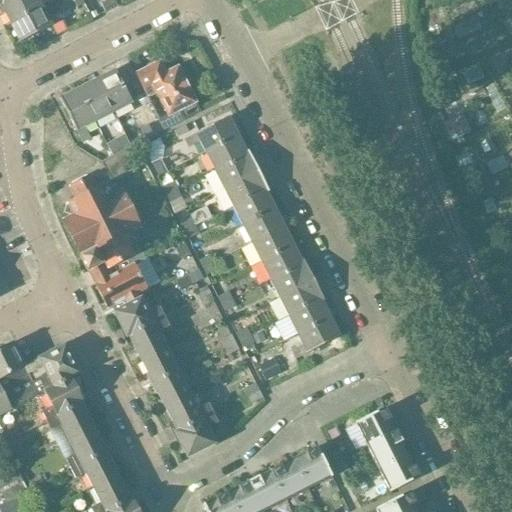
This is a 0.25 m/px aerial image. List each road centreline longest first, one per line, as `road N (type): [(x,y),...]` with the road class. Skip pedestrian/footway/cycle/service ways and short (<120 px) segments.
road 1 (residential): [(389,355),(240,61)]
road 2 (residential): [(167,494),(251,440),(292,400),(389,355)]
road 3 (residential): [(167,494),(60,293)]
road 4 (residential): [(0,90),(191,0)]
road 5 (residential): [(60,293),(15,198),(0,95)]
road 6 (residential): [(469,511),(389,355)]
road 7 (unclassified): [(240,61),(363,0)]
